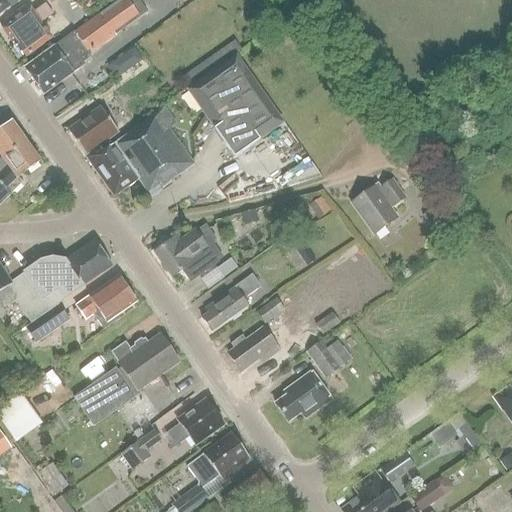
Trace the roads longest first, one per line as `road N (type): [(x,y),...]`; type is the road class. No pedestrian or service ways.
road 1 (tertiary): [(294,488),(101,217)]
road 2 (residential): [(511,336),(294,488)]
road 3 (tertiary): [(101,217),(0,71)]
